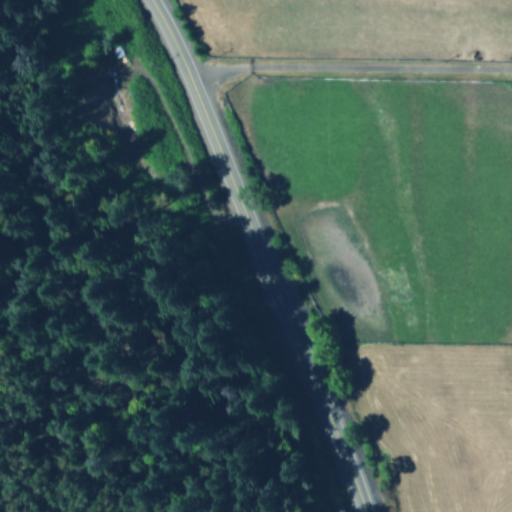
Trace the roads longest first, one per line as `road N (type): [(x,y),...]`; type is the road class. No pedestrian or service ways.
road 1 (secondary): [(364,511),(338,432),(153,0)]
road 2 (residential): [(185,69),(511,70)]
